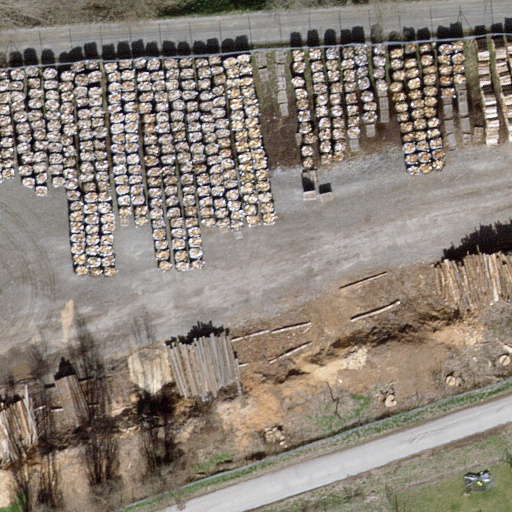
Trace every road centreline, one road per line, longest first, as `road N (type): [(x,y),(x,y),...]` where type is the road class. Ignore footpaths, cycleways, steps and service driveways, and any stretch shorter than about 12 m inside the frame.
road 1 (track): [(511,21),(0,55)]
road 2 (track): [(200,511),(511,408)]
